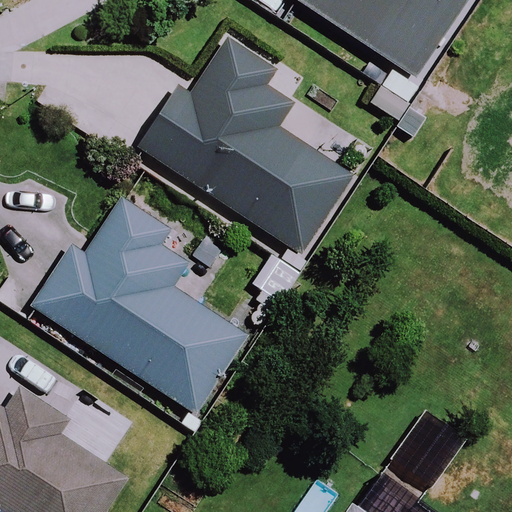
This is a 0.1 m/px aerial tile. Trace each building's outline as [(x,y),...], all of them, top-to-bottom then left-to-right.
[(284,0),(386,65),(362,102),(399,126),(479,0),(284,0)] [(511,41),(511,39),(476,17),(431,87),(468,111),(511,41)] [(271,79),(223,47),(187,101),(174,92),(134,153),(296,260),(347,183),(273,134),(288,111),(262,93),(271,79)] [(164,235),(119,206),(83,262),(66,251),(27,311),(191,416),(240,340),(166,293),(181,270),(153,253),(164,235)] [(64,427),(9,391),(0,404),(0,511),(98,511),(118,481),(55,440),(64,427)]
